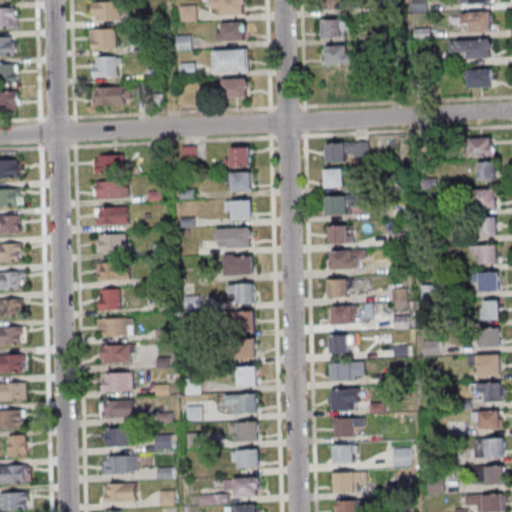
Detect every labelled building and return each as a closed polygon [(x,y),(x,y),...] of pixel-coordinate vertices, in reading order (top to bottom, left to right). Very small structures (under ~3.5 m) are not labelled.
[(90,1),(124,0),(125,9),(118,10),(118,20),(94,21),(94,15),(90,16),(90,1)] [(209,0),(243,0),(243,1),(241,3),(242,12),(220,13),(219,7),(209,8),(209,0)] [(318,0),(351,0),(351,2),(339,2),(339,8),(319,8),(318,0)] [(411,0),(411,12),(425,11),(425,0),(411,0)] [(194,5),(195,21),(179,22),(178,5),(194,5)] [(0,7),(0,29),(16,29),(15,16),(13,17),(13,7),(0,7)] [(459,12),(460,21),(467,21),(468,31),(489,30),(488,9),(467,10),(467,12),(459,12)] [(154,14),(154,24),(142,25),(141,15),(154,14)] [(319,18),(338,17),(338,18),(348,18),(348,29),(343,29),(343,36),(320,36),(319,18)] [(220,31),(220,22),(242,20),(243,39),(215,41),(214,31),(220,31)] [(114,28),(114,48),(90,49),(89,39),(88,40),(87,29),(114,28)] [(188,35),(189,50),(175,50),(174,35),(188,35)] [(0,36),(13,36),(13,55),(0,55),(0,36)] [(446,40),(454,39),(454,38),(487,37),(488,40),(490,41),(490,46),(488,48),(488,57),(466,57),(466,49),(455,50),(455,51),(447,52),(446,40)] [(140,52),(140,38),(155,38),(155,51),(140,52)] [(323,44),(345,43),(345,52),(351,52),(351,61),(324,62),(323,44)] [(211,49),(212,71),(246,69),(245,47),(211,49)] [(399,51),(399,65),(382,66),(382,52),(399,51)] [(413,52),(413,63),(431,63),(431,51),(413,52)] [(115,55),(115,57),(120,57),(120,65),(116,65),(116,76),(90,76),(90,62),(94,62),(94,56),(115,55)] [(178,63),(193,62),(194,76),(179,76),(178,63)] [(0,63),(13,63),(13,72),(15,72),(15,82),(0,82),(0,63)] [(465,67),(490,67),(490,79),(486,79),(486,87),(466,87),(465,67)] [(145,69),(145,80),(160,79),(160,68),(145,69)] [(221,78),(244,77),(244,79),(246,80),(246,85),(244,87),(245,95),(221,96),(221,89),(216,89),(216,82),(221,82),(221,78)] [(413,78),(414,95),(427,94),(427,78),(413,78)] [(94,87),(122,85),(122,90),(129,89),(129,99),(123,99),(123,104),(91,105),(91,91),(94,91),(94,87)] [(15,89),(0,89),(0,110),(13,109),(13,105),(16,105),(15,89)] [(162,108),(161,93),(151,94),(152,109),(162,108)] [(488,136),(489,142),(490,142),(490,145),(492,147),(492,151),(491,153),(467,154),(467,153),(463,154),(463,145),(467,145),(467,137),(488,136)] [(429,138),(430,152),(415,153),(415,139),(429,138)] [(323,141),(341,141),(341,142),(366,141),(367,156),(352,156),(352,153),(343,153),(343,161),(323,162),(323,156),(322,156),(321,148),(323,148),(323,141)] [(228,146),(247,145),(248,165),(222,167),(222,158),(229,157),(228,146)] [(195,146),(195,160),(180,160),(180,146),(195,146)] [(147,148),(147,163),(164,163),(163,147),(147,148)] [(96,155),(122,154),(122,163),(128,162),(129,171),(94,173),(93,158),(96,158),(96,155)] [(0,159),(14,159),(14,162),(17,162),(18,177),(0,177),(0,159)] [(475,160),(492,159),(493,178),(476,179),(475,160)] [(322,167),(341,167),(342,185),(323,186),(322,167)] [(223,173),(229,172),(229,170),(249,170),(250,189),(226,190),(226,182),(223,182),(223,173)] [(387,176),(387,191),(402,190),(401,176),(387,176)] [(435,177),(435,188),(419,189),(419,178),(435,177)] [(95,181),(121,180),(121,187),(128,186),(128,198),(95,199),(95,194),(95,193),(94,187),(95,187),(95,181)] [(465,198),(472,198),(471,188),(492,186),(492,196),(494,196),(495,206),(466,208),(465,198)] [(0,188),(0,206),(16,206),(16,204),(22,204),(22,196),(18,196),(18,188),(0,188)] [(178,189),(178,199),(192,199),(192,189),(178,189)] [(146,191),(146,201),(161,201),(160,191),(146,191)] [(323,196),(357,194),(357,206),(348,207),(348,214),(324,214),(323,196)] [(222,201),(229,200),(229,199),(250,198),(251,217),(227,218),(226,211),(223,211),(222,201)] [(388,204),(389,218),(404,217),(403,203),(388,204)] [(437,203),(437,215),(419,217),(418,204),(437,203)] [(92,207),(126,206),(127,223),(95,224),(95,218),(93,218),(93,216),(92,216),(92,207)] [(0,214),(0,233),(19,233),(18,214),(0,214)] [(494,215),(495,233),(478,234),(477,216),(494,215)] [(178,217),(178,227),(193,227),(193,217),(178,217)] [(326,225),(345,224),(345,225),(350,225),(351,242),(327,244),(326,239),(325,239),(325,231),(326,231),(326,225)] [(215,228),(248,226),(248,228),(250,230),(251,234),(249,236),(249,245),(227,247),(227,245),(219,246),(219,238),(215,239),(215,228)] [(389,233),(390,246),(405,245),(404,232),(389,233)] [(98,234),(124,233),(124,242),(130,242),(130,251),(98,252),(98,245),(95,245),(95,238),(98,238),(98,234)] [(0,243),(0,261),(18,260),(18,251),(21,251),(20,242),(0,243)] [(151,243),(151,256),(166,255),(166,243),(151,243)] [(467,245),(476,244),(476,243),(494,243),(496,262),(477,263),(477,254),(468,255),(467,245)] [(328,251),(363,249),(364,258),(356,259),(356,267),(326,268),(326,258),(328,258),(328,251)] [(223,255),(224,273),(252,272),(251,255),(233,255),(233,254),(223,255)] [(97,280),(96,273),(94,272),(94,267),(96,265),(96,264),(97,263),(127,261),(128,278),(97,280)] [(476,271),(496,270),(497,290),(477,291),(476,281),(469,281),(469,274),(476,273),(476,271)] [(0,271),(21,271),(21,279),(18,279),(18,288),(0,288),(0,271)] [(150,274),(150,284),(166,284),(165,273),(150,274)] [(326,278),(345,278),(345,279),(351,279),(352,288),(346,288),(346,296),(326,296),(326,278)] [(225,283),(226,303),(252,302),(251,282),(225,283)] [(418,285),(419,299),(435,299),(435,284),(418,285)] [(118,287),(119,309),(97,310),(97,295),(99,295),(99,288),(118,287)] [(390,288),(391,301),(405,301),(405,288),(390,288)] [(182,296),(183,311),(198,310),(198,295),(182,296)] [(0,298),(0,316),(18,316),(18,307),(21,307),(21,298),(0,298)] [(481,299),(496,299),(497,318),(478,319),(477,307),(481,306),(481,299)] [(151,302),(152,312),(167,312),(166,301),(151,302)] [(329,305),(330,316),(327,318),(327,323),(330,325),(353,323),(353,315),(357,314),(357,305),(350,306),(349,304),(329,305)] [(254,311),(235,311),(235,330),(254,330),(254,311)] [(392,315),(392,329),(407,328),(406,315),(392,315)] [(95,318),(125,317),(125,318),(131,318),(132,335),(101,336),(101,329),(95,330),(95,318)] [(181,323),(197,323),(198,338),(182,339),(181,323)] [(0,326),(0,343),(19,343),(19,335),(21,334),(21,333),(22,331),(22,328),(20,326),(0,326)] [(469,329),(477,328),(477,327),(497,326),(499,345),(477,346),(477,336),(469,337),(469,329)] [(153,329),(154,340),(169,340),(169,329),(153,329)] [(327,334),(346,334),(347,351),(328,352),(327,334)] [(254,337),(254,358),(234,358),(234,338),(254,337)] [(436,339),(436,354),(421,355),(420,340),(436,339)] [(98,344),(128,343),(128,345),(134,345),(134,353),(129,353),(129,361),(101,362),(101,359),(99,359),(98,344)] [(392,346),(393,357),(407,356),(406,345),(392,346)] [(207,349),(192,349),(192,366),(208,366),(207,349)] [(0,354),(0,372),(21,371),(21,370),(22,368),(22,364),(20,363),(20,362),(22,362),(23,360),(23,355),(22,353),(0,354)] [(466,354),(466,365),(475,365),(475,374),(498,373),(498,353),(466,354)] [(155,357),(155,368),(170,367),(169,357),(155,357)] [(327,361),(348,360),(348,362),(362,361),(363,374),(354,375),(355,380),(328,381),(327,361)] [(254,364),(250,365),(250,364),(247,364),(247,365),(235,365),(235,367),(228,367),(228,376),(235,376),(235,386),(255,385),(254,364)] [(390,367),(391,384),(408,383),(408,367),(390,367)] [(131,371),(132,389),(100,390),(99,380),(102,379),(102,372),(131,371)] [(199,378),(199,394),(184,394),(183,378),(199,378)] [(469,384),(476,383),(476,382),(499,381),(499,385),(503,385),(503,396),(500,396),(500,400),(482,401),(482,391),(469,391),(469,384)] [(0,382),(0,399),(25,399),(24,382),(0,382)] [(154,385),(154,395),(168,394),(167,384),(154,385)] [(329,389),(357,387),(358,401),(353,401),(354,409),(330,410),(330,404),(326,404),(326,397),(329,396),(329,389)] [(223,394),(255,392),(256,413),(232,414),(232,407),(236,407),(236,403),(224,404),(223,394)] [(103,410),(103,399),(132,398),(133,417),(101,418),(100,410),(103,410)] [(469,399),(469,408),(455,409),(454,400),(469,399)] [(368,402),(368,413),(383,413),(383,402),(368,402)] [(200,406),(201,420),(185,421),(184,406),(200,406)] [(0,409),(20,409),(20,416),(22,416),(24,419),(24,425),(22,427),(0,428),(0,409)] [(476,411),(476,410),(497,409),(497,418),(500,418),(501,427),(478,428),(478,421),(469,422),(468,411),(476,411)] [(170,412),(171,423),(156,424),(156,412),(170,412)] [(331,417),(352,416),(352,417),(363,417),(364,427),(359,427),(359,433),(353,433),(353,436),(332,437),(331,427),(330,424),(330,420),(331,419),(331,417)] [(227,422),(236,422),(236,421),(256,420),(257,440),(233,441),(232,435),(237,435),(237,431),(227,432),(227,422)] [(101,431),(104,431),(104,428),(128,427),(129,445),(105,447),(103,444),(103,440),(104,438),(101,439),(101,431)] [(201,432),(202,447),(185,448),(185,432),(201,432)] [(6,435),(6,440),(4,440),(5,448),(6,448),(7,456),(25,455),(25,453),(26,453),(26,439),(24,439),(23,434),(6,435)] [(153,435),(154,449),(171,448),(170,434),(153,435)] [(501,437),(502,449),(504,449),(504,454),(502,454),(502,455),(473,456),(472,437),(501,437)] [(331,444),(351,443),(351,445),(356,445),(357,454),(352,454),(352,461),(332,462),(331,444)] [(391,448),(392,467),(409,465),(408,447),(391,448)] [(236,449),(257,448),(258,467),(237,468),(236,461),(230,461),(229,451),(236,450),(236,449)] [(136,455),(136,470),(129,471),(129,473),(100,474),(100,464),(103,464),(102,463),(102,459),(103,458),(102,456),(136,455)] [(503,463),(503,482),(484,483),(484,480),(470,481),(470,466),(483,465),(483,464),(503,463)] [(0,465),(26,464),(26,473),(24,473),(24,482),(0,483),(0,465)] [(155,467),(156,479),(171,478),(171,467),(155,467)] [(331,471),(352,470),(352,471),(365,471),(365,481),(352,481),(352,491),(332,491),(331,471)] [(222,479),(232,478),(232,477),(257,476),(257,487),(255,487),(256,494),(233,495),(233,489),(222,489),(222,479)] [(395,477),(396,492),(411,492),(410,476),(395,477)] [(106,484),(106,493),(102,493),(103,502),(134,500),(134,482),(106,484)] [(158,490),(158,506),(173,505),(172,490),(158,490)] [(0,492),(0,510),(25,510),(25,501),(27,501),(27,492),(0,492)] [(463,494),(500,492),(500,493),(502,493),(503,511),(476,511),(476,504),(463,505),(463,494)] [(197,494),(198,504),(228,503),(227,493),(197,494)] [(333,499),(354,499),(354,500),(354,511),(334,511),(334,509),(332,507),(332,504),(333,502),(333,499)] [(234,504),(234,511),(255,511),(255,503),(234,504)]
